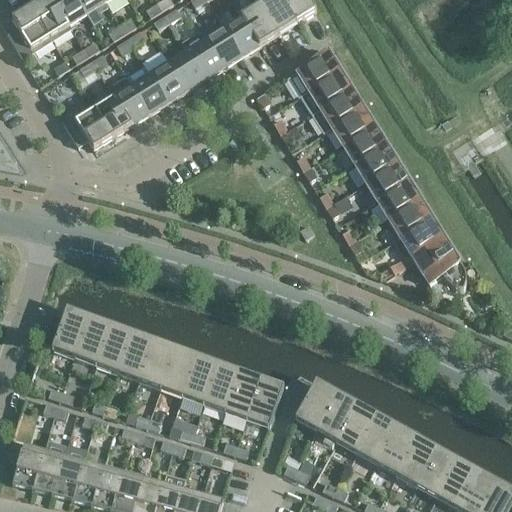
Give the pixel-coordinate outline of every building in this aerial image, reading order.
[(88,19),(76,0),(51,0),(51,1),(72,34),(73,33),(71,29),(88,19)] [(101,0),(76,0),(88,19),(94,29),(95,28),(103,23),(100,17),(107,13),(109,12),(106,7),(101,0)] [(207,5),(204,0),(199,0),(192,5),(196,12),(207,5)] [(298,28),(280,0),(265,0),(258,5),(279,39),(298,28)] [(317,16),(307,0),(280,0),(298,28),(317,16)] [(51,1),(33,12),(54,46),(72,34),(51,1)] [(158,8),(163,16),(174,9),(169,1),(158,8)] [(279,39),(258,5),(240,16),(261,51),(279,39)] [(152,23),(163,16),(158,8),(147,15),(152,23)] [(54,46),(33,12),(13,24),(19,33),(9,39),(24,64),(54,46)] [(166,21),(170,28),(182,21),(177,14),(166,21)] [(261,51),(240,16),(238,17),(241,22),(224,33),(243,62),(261,51)] [(170,28),(166,21),(155,28),(159,35),(170,28)] [(121,31),(126,39),(137,32),(132,24),(121,31)] [(115,46),(126,39),(121,31),(110,38),(115,46)] [(243,62),(224,33),(206,44),(225,74),(243,62)] [(182,47),(188,56),(206,85),(225,74),(206,44),(201,36),(182,47)] [(129,44),(133,51),(145,44),(140,37),(129,44)] [(133,51),(129,44),(118,51),(122,58),(133,51)] [(84,54),(89,62),(100,55),(96,47),(84,54)] [(78,69),(89,62),(84,54),(73,61),(78,69)] [(161,55),(143,66),(145,69),(169,108),(187,97),(169,67),(161,55)] [(206,85),(188,56),(169,67),(187,97),(206,85)] [(341,77),(329,58),(288,84),(300,103),(301,102),(341,77)] [(92,67),(97,74),(108,67),(103,60),(92,67)] [(66,65),(54,72),(59,80),(71,73),(66,65)] [(97,74),(92,67),(81,74),(86,81),(97,74)] [(145,69),(126,81),(132,90),(151,120),(169,108),(145,69)] [(341,77),(301,102),(313,120),(353,96),(341,77)] [(126,81),(108,92),(112,98),(132,131),(151,120),(132,90),(126,81)] [(324,139),(333,133),(364,114),(353,96),(313,120),(324,139)] [(93,109),(114,143),(132,131),(112,98),(93,109)] [(258,102),(265,113),(272,108),(266,98),(258,102)] [(114,143),(93,109),(64,127),(79,152),(89,146),(95,155),(114,143)] [(333,133),(344,152),(376,132),(364,114),(333,133)] [(275,129),(281,140),(289,135),(282,125),(275,129)] [(344,152),(356,170),(387,151),(376,132),(344,152)] [(289,135),(281,140),(288,150),(295,145),(289,135)] [(356,170),(367,189),(399,169),(387,151),(356,170)] [(298,166),(304,176),(312,172),(305,161),(298,166)] [(367,189),(379,207),(410,188),(399,169),(367,189)] [(312,172),(304,176),(311,187),(318,182),(312,172)] [(379,207),(390,226),(422,206),(410,188),(379,207)] [(321,203),(327,213),(335,208),(328,198),(321,203)] [(402,244),(433,224),(422,206),(390,226),(402,244)] [(335,208),(327,213),(333,223),(341,219),(335,208)] [(411,259),(413,262),(444,243),(433,224),(402,244),(411,259)] [(301,235),(303,238),(306,244),(315,239),(310,230),(301,235)] [(343,239),(350,249),(357,245),(351,234),(343,239)] [(416,266),(425,280),(456,261),(444,243),(413,262),(416,266)] [(357,245),(350,249),(356,260),(364,255),(357,245)] [(411,259),(401,265),(405,273),(416,266),(413,262),(411,259)] [(464,275),(463,272),(456,261),(425,280),(431,291),(444,283),(446,285),(448,288),(450,289),(451,290),(454,292),(455,293),(458,295),(462,296),(465,296),(466,293),(467,289),(467,287),(467,284),(466,282),(466,279),(464,275)] [(405,273),(401,265),(391,271),(396,279),(405,273)] [(51,326),(42,352),(76,364),(88,329),(66,321),(62,330),(51,326)] [(110,337),(88,329),(76,364),(97,372),(110,337)] [(511,333),(503,339),(511,344),(511,333)] [(110,337),(97,372),(119,380),(131,344),(110,337)] [(153,352),(131,344),(119,380),(140,387),(153,352)] [(153,352),(140,387),(162,395),(174,360),(153,352)] [(174,360),(162,395),(183,403),(196,368),(174,360)] [(218,376),(196,368),(183,403),(205,411),(218,376)] [(218,376),(205,411),(226,419),(239,383),(218,376)] [(260,391),(239,383),(226,419),(248,426),(260,391)] [(260,391),(248,426),(270,434),(283,399),(260,391)] [(49,403),(60,406),(63,397),(52,393),(49,403)] [(317,437),(335,405),(314,393),(296,426),(317,437)] [(63,397),(60,406),(72,410),(75,400),(63,397)] [(355,416),(335,405),(317,437),(337,449),(355,416)] [(104,420),(107,410),(95,407),(92,416),(104,420)] [(55,421),(58,412),(47,408),(44,418),(55,421)] [(118,414),(107,410),(104,420),(115,424),(118,414)] [(58,412),(55,421),(67,425),(70,415),(58,412)] [(357,459),(375,427),(355,416),(337,449),(357,459)] [(94,434),(97,424),(86,420),(83,430),(94,434)] [(148,434),(151,424),(139,420),(136,430),(148,434)] [(97,424),(94,434),(106,437),(109,428),(97,424)] [(162,428),(151,424),(148,434),(159,437),(162,428)] [(395,438),(375,427),(357,459),(377,470),(395,438)] [(169,440),(180,444),(183,434),(172,431),(169,440)] [(133,446),(136,436),(125,433),(122,442),(133,446)] [(192,447),(195,438),(183,434),(180,444),(192,447)] [(136,436),(133,446),(145,449),(148,440),(136,436)] [(206,441),(195,438),(192,447),(203,451),(206,441)] [(395,438),(377,470),(397,482),(415,449),(395,438)] [(46,456),(35,493),(55,499),(68,451),(49,445),(46,456)] [(172,458),(175,448),(164,445),(161,454),(172,458)] [(46,456),(13,447),(7,465),(20,468),(14,487),(35,493),(46,456)] [(175,448),(172,458),(184,462),(187,452),(175,448)] [(235,461),(238,451),(227,448),(224,457),(235,461)] [(415,449),(397,482),(418,493),(436,460),(415,449)] [(68,451),(55,499),(75,504),(85,467),(88,455),(69,450),(68,451)] [(250,455),(238,451),(235,461),(247,464),(250,455)] [(203,457),(194,454),(191,464),(200,467),(203,457)] [(211,470),(214,461),(203,457),(200,467),(211,470)] [(456,471),(436,460),(418,493),(438,504),(456,471)] [(214,461),(211,470),(223,474),(226,464),(214,461)] [(85,467),(75,504),(94,510),(105,472),(85,467)] [(285,479),(296,484),(300,475),(289,470),(285,479)] [(456,471),(438,504),(452,511),(458,511),(475,482),(456,471)] [(105,472),(94,510),(103,511),(115,511),(125,478),(105,472)] [(296,484),(306,489),(311,480),(300,475),(296,484)] [(125,478),(115,511),(136,511),(145,483),(125,478)] [(164,489),(157,511),(178,511),(184,494),(186,485),(167,479),(164,489)] [(484,511),(495,493),(475,482),(458,511),(484,511)] [(145,483),(136,511),(157,511),(164,489),(145,483)] [(334,502),(338,492),(327,487),(323,497),(334,502)] [(349,497),(338,492),(334,502),(345,507),(349,497)] [(511,511),(511,502),(495,493),(484,511),(511,511)] [(184,494),(178,511),(199,511),(203,499),(184,494)] [(203,499),(199,511),(222,511),(224,505),(203,499)] [(318,511),(324,511),(328,505),(317,500),(313,509),(318,511)]
